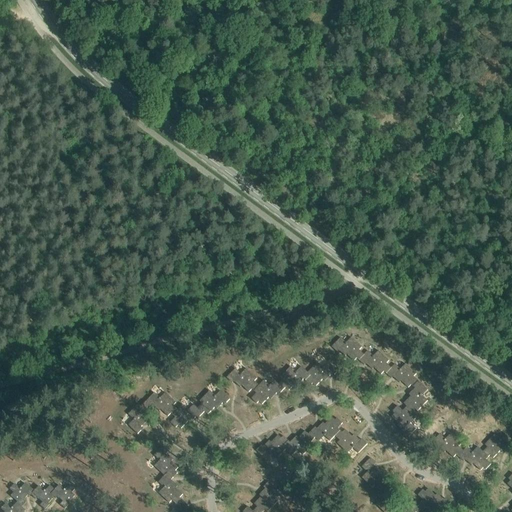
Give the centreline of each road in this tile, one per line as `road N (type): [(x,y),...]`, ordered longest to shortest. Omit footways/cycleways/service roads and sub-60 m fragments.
road 1 (tertiary): [(511,383),(90,73),(30,0)]
road 2 (track): [(0,384),(357,287)]
